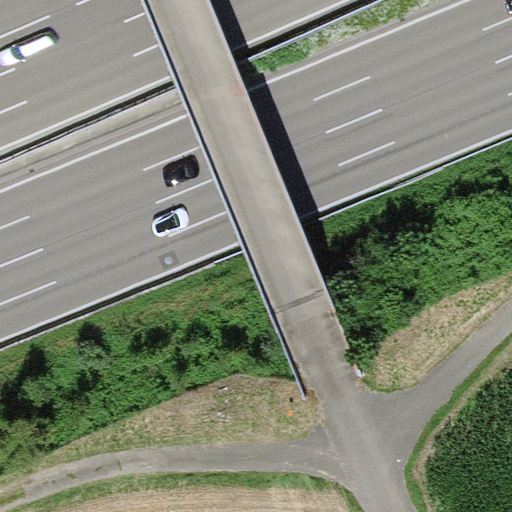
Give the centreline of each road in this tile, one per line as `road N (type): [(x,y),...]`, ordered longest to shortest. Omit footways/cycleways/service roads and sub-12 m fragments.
road 1 (motorway): [(0,265),(511,55)]
road 2 (track): [(360,447),(184,0)]
road 3 (track): [(360,447),(178,466),(78,484),(0,511)]
road 4 (track): [(511,330),(360,447)]
road 5 (motorway): [(124,0),(0,54)]
